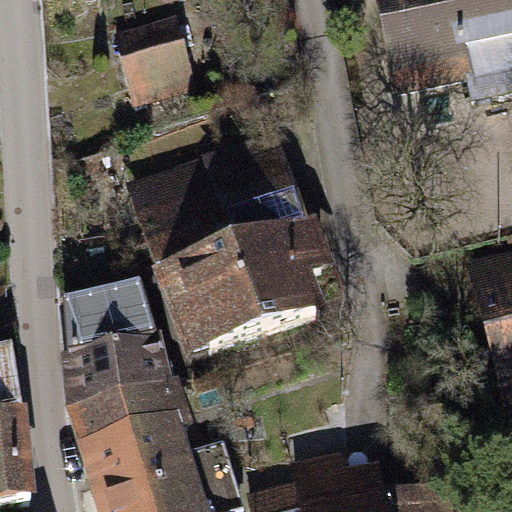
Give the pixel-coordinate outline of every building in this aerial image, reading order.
[(511,0),(382,0),(402,95),(470,82),(475,105),(511,97),(511,0)] [(194,29),(130,47),(151,120),(215,101),(194,29)] [(265,137),(126,178),(144,274),(178,358),(311,313),(295,270),(323,263),(308,215),(293,220),(265,137)] [(511,269),(468,280),(505,428),(511,426),(511,269)] [(165,343),(63,374),(98,511),(454,511),(452,496),(384,505),(377,479),(246,500),(234,460),(202,469),(165,343)] [(32,511),(24,427),(0,429),(0,511),(32,511)]
